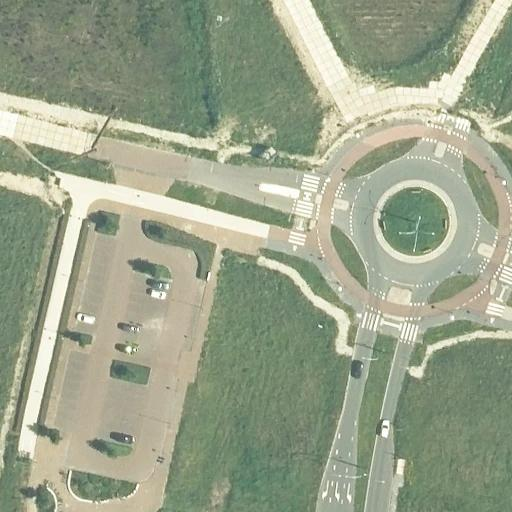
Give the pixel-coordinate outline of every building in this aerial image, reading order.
[(0,219),(0,232),(15,236),(8,265),(28,270),(35,241),(36,241),(45,203),(6,194),(0,219)] [(0,262),(8,265),(10,256),(0,253),(0,262)] [(0,283),(24,289),(29,270),(28,270),(0,262),(0,283)] [(24,289),(0,283),(0,303),(20,308),(24,289)] [(20,308),(0,303),(0,324),(15,328),(20,308)] [(18,337),(0,332),(0,353),(14,357),(18,337)] [(0,373),(9,375),(14,357),(0,353),(0,373)] [(0,394),(5,395),(9,375),(0,373),(0,394)]
